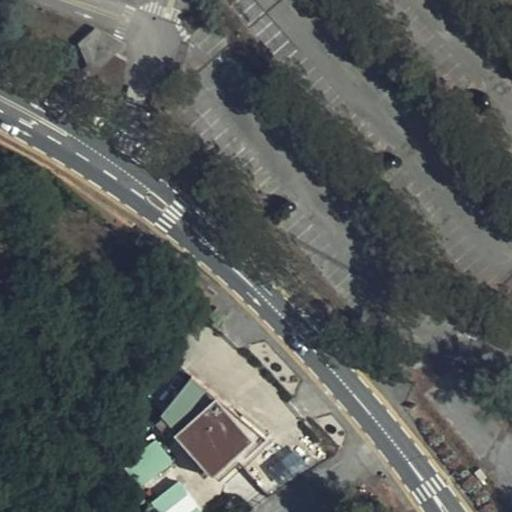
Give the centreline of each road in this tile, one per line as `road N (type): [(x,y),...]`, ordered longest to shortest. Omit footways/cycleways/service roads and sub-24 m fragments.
road 1 (secondary): [(246,278),(145,175),(0,86)]
road 2 (secondary): [(0,119),(246,278)]
road 3 (secondary): [(246,278),(396,446)]
road 4 (residential): [(396,446),(283,511)]
